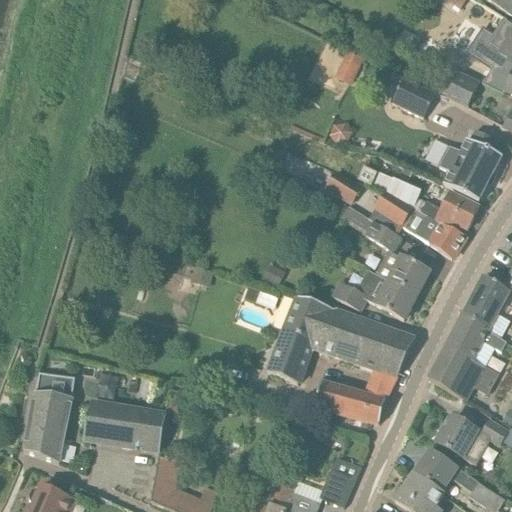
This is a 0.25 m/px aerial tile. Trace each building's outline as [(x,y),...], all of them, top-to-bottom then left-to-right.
[(441,0),(460,12),(467,1),(465,0),(441,0)] [(511,0),(489,0),(487,3),(511,20),(511,0)] [(511,26),(507,23),(489,51),(511,66),(511,26)] [(345,85),(359,62),(348,56),(334,79),(345,85)] [(434,95),(436,98),(466,112),(479,85),(459,75),(454,84),(442,78),(434,95)] [(424,122),(436,98),(434,95),(405,81),(392,106),(424,122)] [(433,124),(457,132),(462,120),(437,112),(433,124)] [(511,113),(501,130),(511,136),(511,113)] [(330,138),(348,146),(354,131),(337,123),(330,138)] [(470,143),(467,142),(461,154),(450,149),(439,169),(450,175),(443,187),(478,206),(502,161),(491,155),(497,144),(475,133),(470,143)] [(411,211),(428,220),(450,231),(453,226),(466,233),(478,211),(449,196),(443,206),(440,204),(437,210),(426,204),(425,205),(417,201),(420,194),(363,170),(357,183),(370,189),(370,188),(386,195),(386,196),(410,208),(409,210),(411,211)] [(323,193),(351,209),(362,192),(335,174),(323,193)] [(450,231),(428,220),(411,211),(409,210),(383,197),(375,212),(416,239),(429,246),(428,248),(451,262),(465,240),(450,231)] [(375,277),(377,278),(417,298),(429,276),(392,256),(400,241),(354,212),(349,209),(348,208),(343,218),(367,233),(364,238),(388,253),(375,277)] [(417,298),(377,278),(366,299),(339,284),(331,299),(359,314),(365,303),(375,308),(403,324),(417,298)] [(463,320),(501,341),(509,325),(497,318),(510,295),(484,280),(463,320)] [(396,380),(415,342),(324,310),(295,300),(291,312),(290,311),(265,376),(299,389),(312,355),(372,376),(394,384),(396,380)] [(501,341),(463,320),(429,383),(467,404),(474,390),(492,399),(501,383),(503,383),(510,371),(499,364),(492,376),(473,365),(484,345),(500,355),(506,345),(500,342),(501,341)] [(33,396),(30,415),(23,454),(58,467),(67,423),(72,401),(62,400),(66,379),(39,376),(35,397),(33,396)] [(315,410),(378,426),(384,404),(394,384),(372,376),(363,396),(322,384),(315,410)] [(83,446),(158,457),(166,415),(90,405),(83,446)] [(502,424),(511,429),(511,411),(509,410),(502,424)] [(434,446),(471,467),(485,441),(499,449),(502,444),(511,449),(511,433),(510,432),(508,436),(488,424),(482,436),(453,420),(446,433),(442,431),(434,446)] [(414,477),(443,496),(452,482),(462,489),(459,493),(486,511),(498,511),(504,503),(430,453),(414,477)] [(205,491),(201,501),(177,490),(181,464),(157,459),(150,505),(166,511),(212,511),(219,498),(205,491)] [(330,479),(353,488),(361,469),(337,460),(330,479)] [(436,511),(444,499),(412,478),(395,504),(406,511),(436,511)] [(283,511),(291,493),(273,486),(268,501),(252,495),(245,511),(283,511)] [(33,506),(30,511),(67,511),(72,503),(75,504),(75,503),(41,488),(39,492),(36,491),(32,492),(30,494),(28,498),(28,501),(30,505),(33,506)] [(316,511),(320,505),(293,495),(294,494),(291,493),(283,511),(316,511)]
